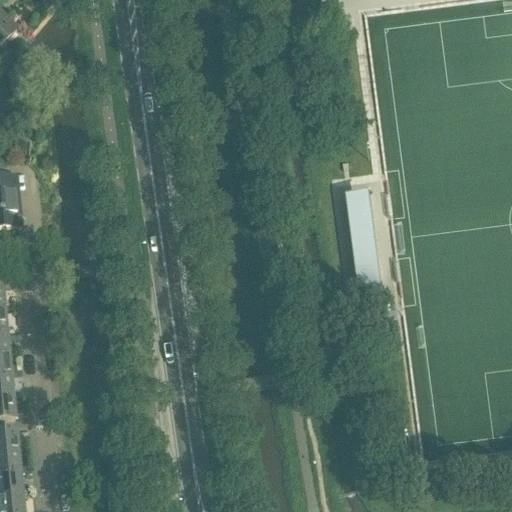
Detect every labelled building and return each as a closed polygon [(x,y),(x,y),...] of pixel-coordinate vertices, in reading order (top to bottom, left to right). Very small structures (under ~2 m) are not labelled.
[(0,50),(15,36),(0,21),(0,50)] [(0,181),(0,233),(16,232),(13,200),(17,200),(15,180),(0,181)] [(358,292),(381,289),(369,194),(346,197),(358,292)] [(0,359),(0,381),(10,380),(8,359),(0,359)] [(0,381),(0,402),(12,402),(10,380),(0,381)] [(12,402),(0,402),(0,425),(14,424),(12,402)] [(0,458),(17,456),(15,434),(0,435),(0,458)] [(0,458),(0,479),(19,478),(17,456),(0,458)] [(0,479),(0,501),(21,499),(19,478),(0,479)] [(0,501),(0,511),(22,511),(21,499),(0,501)]
